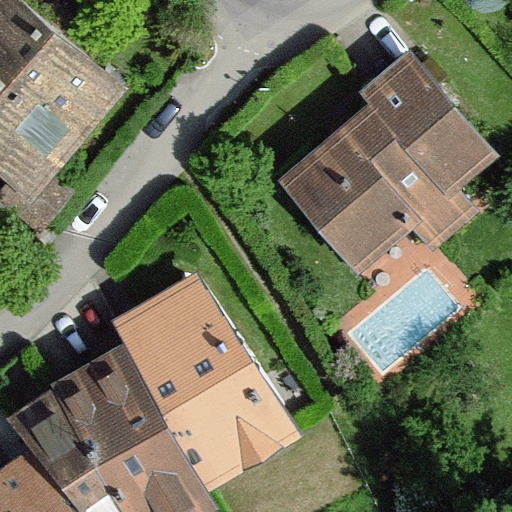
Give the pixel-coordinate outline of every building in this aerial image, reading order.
[(0,0),(0,160),(19,179),(2,200),(41,227),(70,192),(49,178),(123,87),(20,0),(0,0)] [(507,154),(422,52),(378,89),(389,102),(296,179),(370,267),(423,223),(445,248),(487,213),(467,188),(507,154)] [(308,432),(211,274),(136,318),(127,324),(138,343),(221,484),(308,432)] [(221,484),(138,343),(66,386),(69,390),(140,511),(212,511),(230,502),(221,484)] [(140,511),(69,390),(24,419),(45,448),(94,511),(140,511)] [(94,511),(45,448),(0,480),(0,511),(94,511)]
